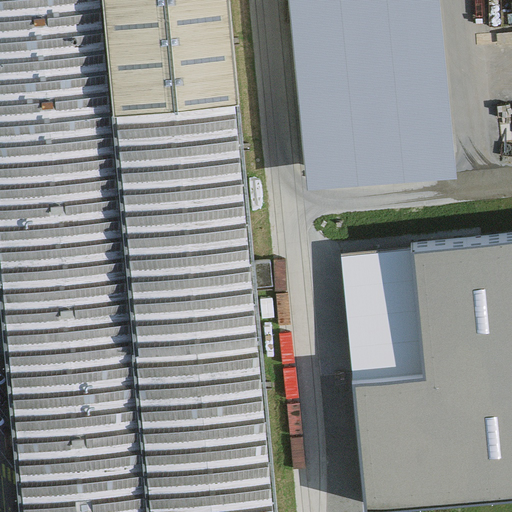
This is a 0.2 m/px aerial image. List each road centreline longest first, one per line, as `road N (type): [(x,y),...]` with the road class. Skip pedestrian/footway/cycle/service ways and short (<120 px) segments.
road 1 (unknown): [(284,198),(305,460)]
road 2 (unknown): [(511,176),(284,198)]
road 3 (unknown): [(269,0),(284,198)]
road 4 (unknown): [(456,52),(469,180)]
